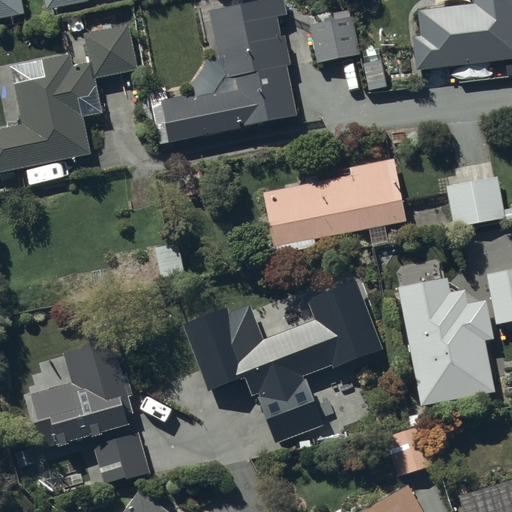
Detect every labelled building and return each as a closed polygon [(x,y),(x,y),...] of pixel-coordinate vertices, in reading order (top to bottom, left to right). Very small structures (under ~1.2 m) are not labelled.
[(0,0),(0,15),(24,12),(21,0),(0,0)] [(219,86),(161,97),(169,140),(298,114),(287,62),(291,62),(287,33),(281,33),(278,14),(291,13),(287,0),(249,0),(210,8),(223,80),(219,86)] [(511,0),(474,0),(474,1),(419,7),(422,33),(413,34),(417,67),(462,62),(464,78),(511,73),(510,56),(511,55),(511,0)] [(361,52),(352,15),(310,25),(319,61),(361,52)] [(130,22),(84,31),(90,60),(74,64),(71,51),(10,63),(22,121),(0,125),(0,170),(92,152),(84,115),(103,111),(96,76),(139,67),(130,22)] [(409,85),(405,52),(365,58),(369,91),(409,85)] [(395,156),(349,165),(351,174),(264,190),(275,245),(277,244),(278,252),(312,246),(311,238),(369,227),(372,243),(389,240),(386,224),(407,220),(395,156)] [(493,176),(491,161),(455,168),(456,176),(448,177),(449,185),(447,185),(454,227),(460,225),(468,266),(511,258),(511,249),(498,175),(493,176)] [(179,241),(157,246),(162,275),(185,271),(179,241)] [(357,279),(307,298),(315,318),(264,337),(251,302),(230,310),(228,304),(183,321),(209,388),(245,374),(253,393),(258,391),(276,441),(324,422),(306,373),(332,363),(334,367),(383,348),(357,279)] [(494,336),(487,301),(455,307),(450,283),(401,292),(422,402),(495,388),(485,338),(494,336)] [(27,376),(33,393),(17,397),(20,407),(26,405),(39,448),(90,433),(105,482),(150,469),(113,337),(63,353),(66,364),(27,376)] [(385,435),(397,474),(438,461),(426,423),(385,435)] [(511,511),(511,477),(461,493),(466,511),(511,511)] [(425,511),(408,482),(354,511),(425,511)] [(174,511),(140,487),(121,511),(174,511)]
